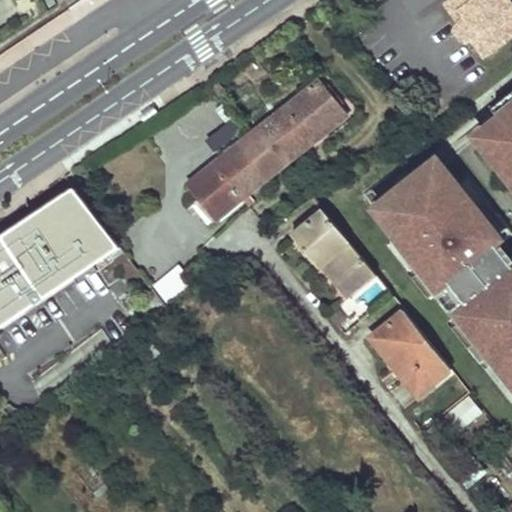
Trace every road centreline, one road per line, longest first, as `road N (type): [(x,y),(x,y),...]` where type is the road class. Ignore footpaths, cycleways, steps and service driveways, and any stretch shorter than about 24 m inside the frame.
road 1 (primary): [(0,174),(260,0)]
road 2 (primary): [(190,0),(0,133)]
